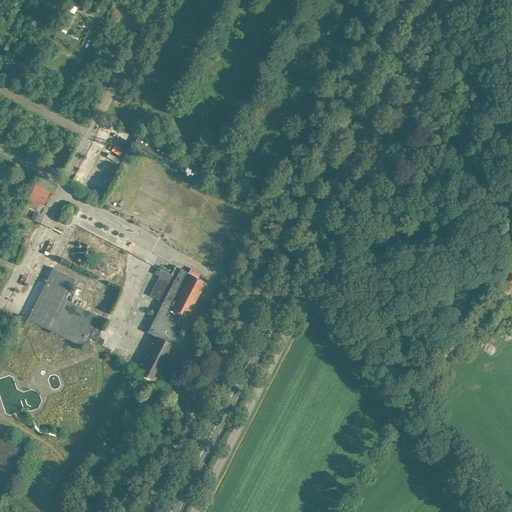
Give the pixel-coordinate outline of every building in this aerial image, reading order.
[(43,0),(41,5),(61,12),(65,0),(43,0)] [(136,9),(139,0),(121,0),(121,2),(136,9)] [(1,2),(0,3),(0,6),(9,10),(11,5),(1,2)] [(69,4),(66,10),(73,14),(76,8),(69,4)] [(111,20),(117,23),(120,16),(114,13),(111,20)] [(61,20),(57,27),(62,30),(65,23),(61,20)] [(40,41),(44,33),(28,25),(24,33),(40,41)] [(128,36),(130,30),(123,27),(121,33),(128,36)] [(123,49),(128,39),(114,32),(109,42),(123,49)] [(72,57),(55,51),(58,45),(50,42),(47,49),(55,52),(53,58),(69,64),(72,57)] [(19,45),(16,53),(27,58),(30,50),(19,45)] [(108,48),(96,72),(104,76),(116,52),(108,48)] [(11,72),(27,78),(30,71),(14,65),(11,72)] [(44,69),(41,76),(62,85),(65,78),(44,69)] [(77,94),(80,95),(83,89),(99,96),(103,87),(84,78),(77,94)] [(37,90),(48,98),(52,92),(41,84),(37,90)] [(88,112),(91,106),(79,99),(76,105),(88,112)] [(0,137),(3,139),(14,117),(6,114),(0,127),(0,137)] [(42,128),(45,122),(35,118),(33,124),(42,128)] [(21,148),(29,124),(23,122),(14,145),(21,148)] [(38,155),(48,135),(41,131),(30,151),(38,155)] [(65,131),(51,154),(58,158),(72,135),(65,131)] [(57,140),(60,134),(55,131),(52,137),(57,140)] [(163,159),(169,147),(140,131),(134,143),(163,159)] [(77,149),(80,141),(72,138),(69,147),(77,149)] [(115,160),(123,163),(125,159),(117,155),(115,160)] [(161,173),(165,161),(160,159),(156,170),(161,173)] [(2,184),(8,187),(16,169),(10,167),(2,184)] [(25,183),(17,201),(25,204),(32,186),(25,183)] [(36,184),(29,197),(37,201),(43,204),(50,192),(36,184)] [(159,228),(166,213),(161,210),(154,225),(159,228)] [(35,211),(31,218),(37,222),(41,215),(35,211)] [(12,246),(17,250),(21,244),(15,239),(19,234),(28,241),(34,234),(25,227),(26,226),(19,221),(0,246),(8,252),(12,246)] [(27,273),(33,278),(41,267),(35,262),(27,273)] [(173,345),(172,344),(186,317),(187,317),(205,281),(198,278),(200,273),(191,269),(188,273),(175,266),(170,274),(168,273),(170,271),(161,266),(157,268),(154,273),(160,276),(149,295),(163,302),(147,332),(156,337),(138,372),(154,380),(173,345)] [(69,291),(75,279),(52,268),(27,319),(20,316),(16,325),(23,328),(27,319),(51,331),(50,332),(52,333),(53,332),(82,346),(92,350),(103,327),(94,323),(97,315),(71,302),(75,294),(69,291)]
